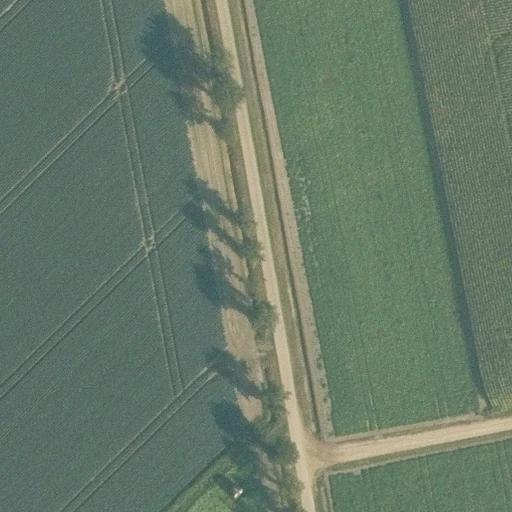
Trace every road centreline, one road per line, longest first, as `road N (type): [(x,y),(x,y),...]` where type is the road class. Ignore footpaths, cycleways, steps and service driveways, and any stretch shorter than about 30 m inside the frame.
road 1 (unclassified): [(308,511),(216,0)]
road 2 (track): [(301,465),(511,427)]
